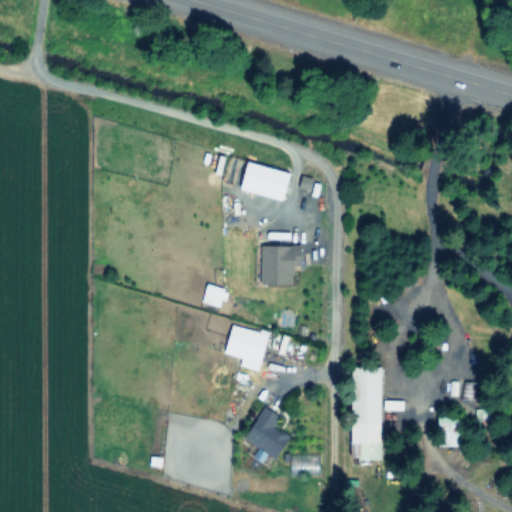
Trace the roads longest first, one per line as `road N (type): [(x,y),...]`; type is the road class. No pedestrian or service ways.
road 1 (residential): [(36,65),(52,78),(289,144),(326,170),(322,511)]
road 2 (trunk): [(199,0),(454,75)]
